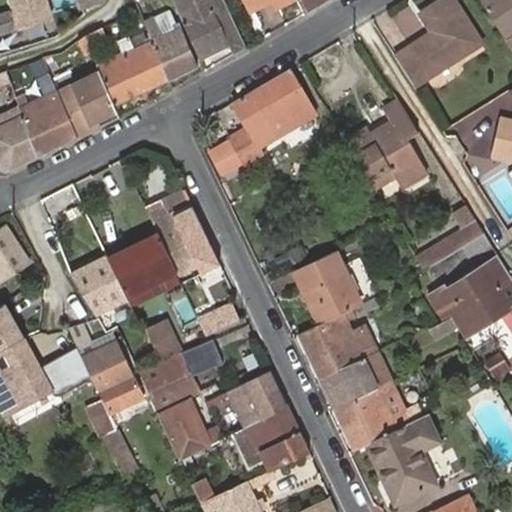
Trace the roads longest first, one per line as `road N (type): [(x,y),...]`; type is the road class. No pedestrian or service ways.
road 1 (residential): [(357,511),(167,115)]
road 2 (residential): [(167,115),(358,0)]
road 3 (residential): [(0,198),(167,115)]
